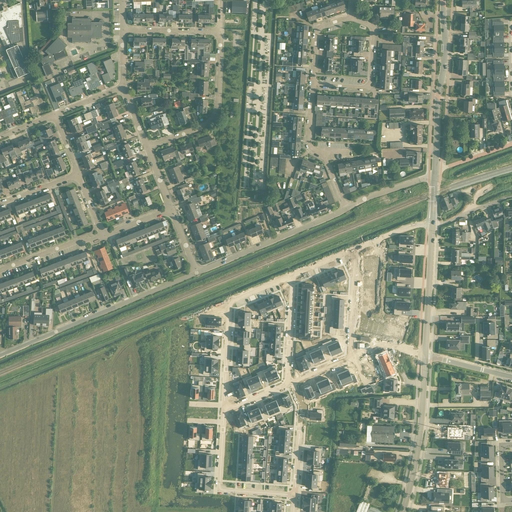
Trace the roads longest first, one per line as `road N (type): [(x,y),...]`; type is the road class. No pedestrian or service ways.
road 1 (residential): [(0,354),(197,272)]
road 2 (tertiary): [(435,172),(443,0)]
road 3 (residential): [(197,272),(345,207)]
road 4 (residential): [(147,148),(201,127),(215,113),(220,32)]
road 5 (tertiary): [(403,511),(424,355)]
road 6 (residential): [(57,404),(18,420),(62,511)]
road 7 (residential): [(310,85),(371,84),(374,27),(352,15)]
road 8 (residential): [(223,422),(220,488),(294,494)]
road 9 (tertiary): [(424,355),(432,224)]
